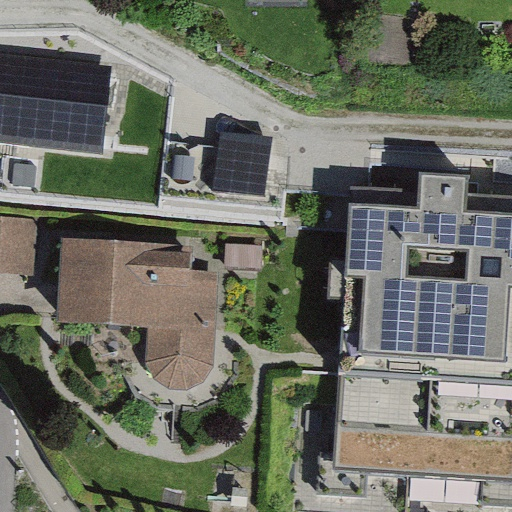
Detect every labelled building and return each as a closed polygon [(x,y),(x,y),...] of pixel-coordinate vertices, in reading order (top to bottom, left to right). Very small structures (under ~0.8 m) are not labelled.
[(263,0),(263,12),(316,14),(316,0),(263,0)] [(116,73),(0,62),(0,149),(109,159),(116,73)] [(287,148),(232,142),(226,195),(281,201),(287,148)] [(511,202),(353,193),(335,480),(511,491),(511,202)] [(45,234),(0,229),(0,275),(40,279),(45,234)] [(189,248),(89,246),(86,330),(159,334),(157,373),(167,387),(177,397),(196,397),(210,391),(222,376),(228,264),(190,265),(189,248)]
